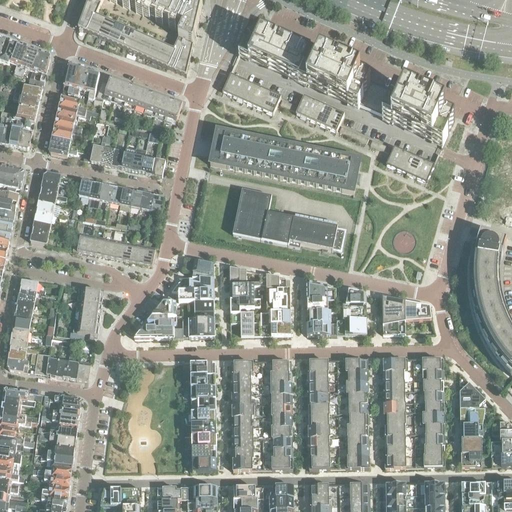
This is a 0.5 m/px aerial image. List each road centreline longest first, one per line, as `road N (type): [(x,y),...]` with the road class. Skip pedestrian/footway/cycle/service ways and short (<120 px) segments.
road 1 (residential): [(441,295),(489,115),(274,19)]
road 2 (residential): [(108,355),(450,352)]
road 3 (residential): [(169,248),(441,295)]
road 4 (secondary): [(344,0),(406,26),(511,49)]
road 5 (residential): [(178,192),(35,163)]
road 6 (residential): [(200,94),(65,46)]
road 7 (residential): [(35,163),(65,46)]
